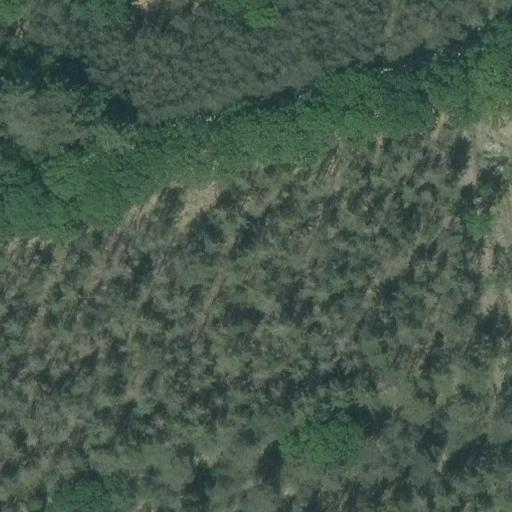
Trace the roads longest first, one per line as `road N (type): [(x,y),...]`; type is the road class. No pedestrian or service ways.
road 1 (track): [(0,187),(511,39)]
road 2 (track): [(443,59),(489,291),(511,304)]
